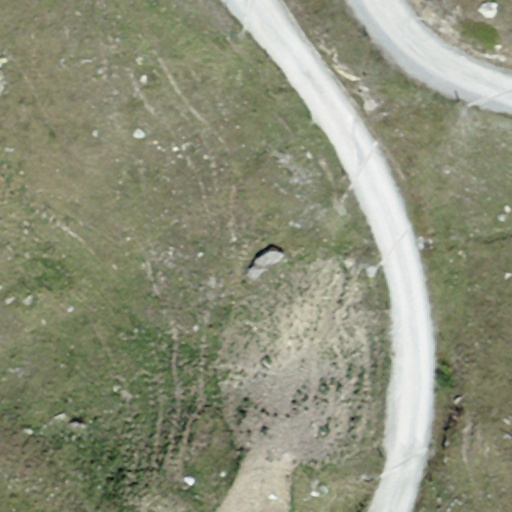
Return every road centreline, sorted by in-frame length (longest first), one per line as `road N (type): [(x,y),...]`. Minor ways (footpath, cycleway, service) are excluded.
road 1 (track): [(253,0),(364,155),(406,268),(417,391),(395,511)]
road 2 (track): [(511,93),(422,45),(380,0)]
